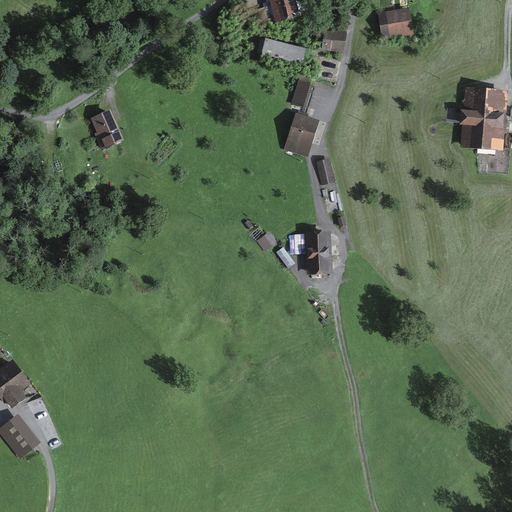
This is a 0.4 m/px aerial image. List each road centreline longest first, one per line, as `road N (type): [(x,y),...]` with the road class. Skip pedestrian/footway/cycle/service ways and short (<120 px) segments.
road 1 (residential): [(224,0),(59,111),(0,110)]
road 2 (track): [(335,303),(376,511)]
